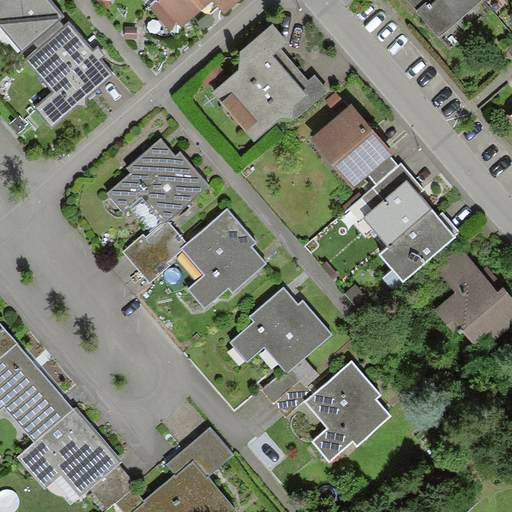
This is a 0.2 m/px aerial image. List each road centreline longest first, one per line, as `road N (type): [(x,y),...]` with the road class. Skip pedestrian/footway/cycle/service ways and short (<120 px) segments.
road 1 (residential): [(36,211),(181,374),(128,419),(0,269)]
road 2 (residential): [(511,216),(317,0)]
road 3 (residential): [(258,0),(33,183)]
